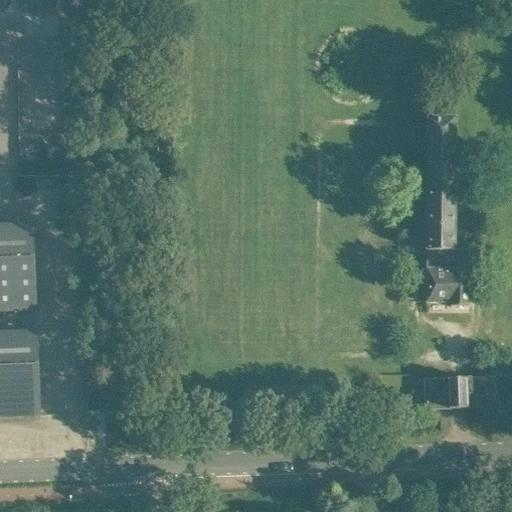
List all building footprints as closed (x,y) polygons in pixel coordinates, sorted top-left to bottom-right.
[(17,0),(17,10),(64,11),(64,0),(17,0)] [(426,303),(450,303),(450,307),(468,308),(469,252),(454,252),(454,243),(455,118),(428,118),(426,303)] [(0,308),(36,308),(33,228),(0,228),(0,308)] [(0,416),(40,415),(37,335),(0,336),(0,416)] [(493,379),(457,380),(458,410),(465,409),(494,408),(493,379)] [(412,392),(413,411),(451,410),(458,410),(457,380),(450,380),(424,381),(424,391),(412,392)] [(353,392),(354,413),(379,412),(379,391),(353,392)]
